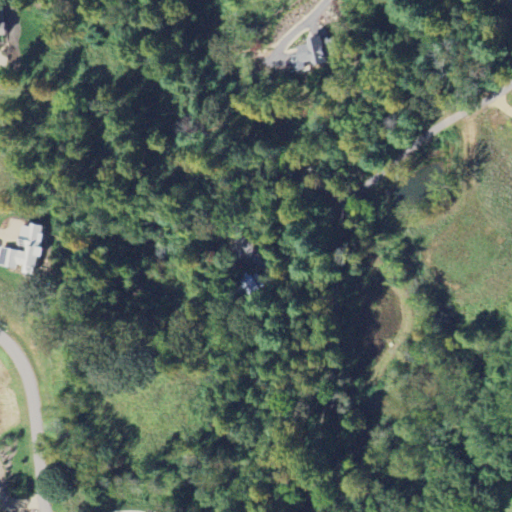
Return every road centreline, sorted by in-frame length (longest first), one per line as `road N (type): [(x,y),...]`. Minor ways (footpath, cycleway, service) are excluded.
road 1 (residential): [(511,76),(340,196),(284,170),(235,179),(225,209),(237,242)]
road 2 (residential): [(44,511),(29,387),(0,336)]
